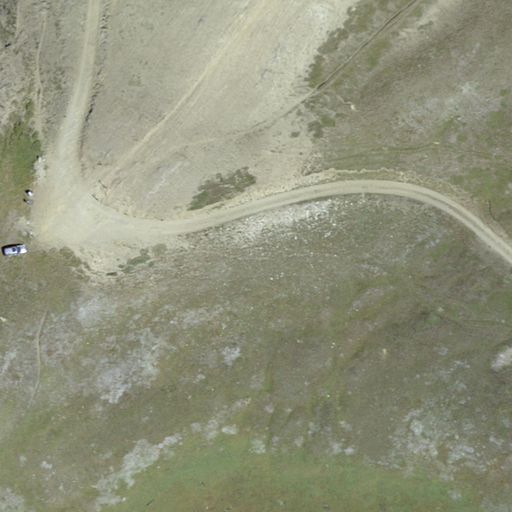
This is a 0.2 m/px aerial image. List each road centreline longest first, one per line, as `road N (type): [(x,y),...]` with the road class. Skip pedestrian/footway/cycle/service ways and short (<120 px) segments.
road 1 (track): [(511,254),(470,219),(397,188),(320,189),(153,232),(104,223),(79,202)]
road 2 (track): [(64,157),(95,0)]
